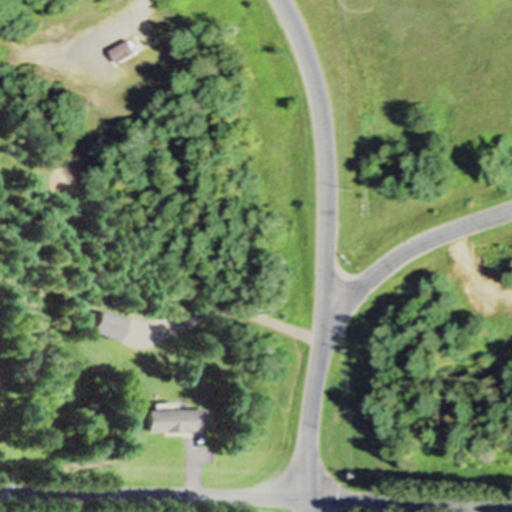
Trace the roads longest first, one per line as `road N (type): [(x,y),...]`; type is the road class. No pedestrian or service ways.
road 1 (residential): [(329,317),(323,118),(303,46),(279,0)]
road 2 (residential): [(306,493),(0,488)]
road 3 (residential): [(329,317),(379,268),(432,236),(511,206)]
road 4 (residential): [(511,502),(306,493)]
road 5 (residential): [(306,493),(304,425),(329,317)]
